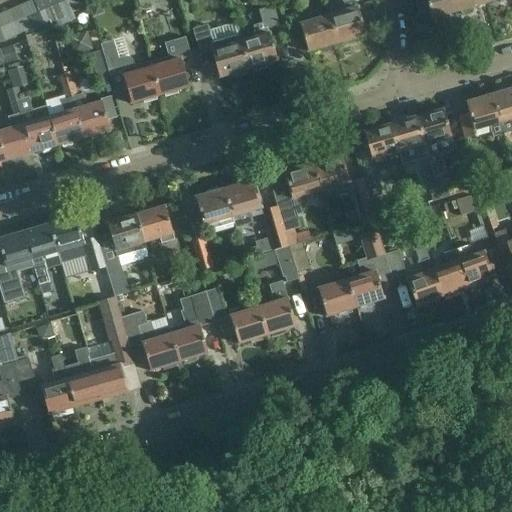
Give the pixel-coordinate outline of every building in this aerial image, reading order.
[(56,19),(47,0),(38,0),(33,2),(43,25),(56,19)] [(47,0),(56,19),(70,13),(64,0),(47,0)] [(303,0),(291,0),(294,9),(305,6),(303,0)] [(457,14),(453,0),(424,0),(431,21),(457,14)] [(472,9),(483,6),(481,0),(453,0),(457,14),(460,13),(461,15),(464,17),(471,14),(473,11),(472,9)] [(43,25),(33,2),(20,8),(30,31),(43,25)] [(99,4),(90,8),(92,17),(102,14),(99,4)] [(344,13),(327,19),(336,46),(341,44),(342,48),(353,44),(353,41),(365,37),(355,4),(343,8),(344,13)] [(238,37),(248,71),(253,70),(254,73),(266,70),(265,66),(277,63),(267,30),(280,27),(274,6),(258,11),(262,24),(252,27),(254,32),(238,37)] [(7,14),(17,36),(30,31),(20,8),(7,14)] [(0,16),(0,33),(4,42),(17,36),(7,14),(0,16)] [(331,47),(336,46),(327,19),(312,23),(311,17),(298,21),(308,54),(319,50),(320,54),(332,50),(331,47)] [(248,71),(238,37),(223,41),(221,36),(211,39),(207,26),(192,30),(198,51),(210,47),(219,80),(232,76),(232,79),(244,76),(243,72),(248,71)] [(166,58),(149,63),(160,98),(164,96),(165,100),(178,96),(177,93),(189,89),(181,62),(180,60),(191,57),(185,38),(164,45),(167,57),(166,58)] [(5,66),(15,62),(10,47),(0,49),(0,52),(4,64),(5,66)] [(156,99),(160,98),(149,63),(134,67),(133,62),(129,58),(123,58),(118,59),(117,57),(114,47),(102,51),(109,76),(109,77),(113,76),(121,74),(123,79),(127,92),(131,106),(144,102),(145,105),(156,102),(156,99)] [(98,79),(109,76),(102,51),(98,52),(90,55),(98,79)] [(62,89),(73,86),(70,73),(58,76),(62,89)] [(73,86),(62,89),(65,100),(66,101),(71,100),(77,98),(73,86)] [(10,105),(21,101),(17,89),(6,92),(10,105)] [(511,121),(511,91),(492,97),(501,125),(511,121)] [(194,94),(133,110),(136,122),(197,106),(194,94)] [(501,125),(492,97),(465,105),(468,114),(457,117),(464,140),(475,137),(473,133),(501,125)] [(57,147),(49,119),(45,107),(32,111),(28,99),(21,101),(10,105),(13,116),(13,117),(20,115),(31,155),(57,147)] [(83,139),(75,111),(71,100),(66,101),(65,100),(60,101),(64,114),(49,119),(57,147),(83,139)] [(75,111),(83,139),(109,132),(101,103),(75,111)] [(416,120),(424,147),(434,178),(446,175),(440,155),(451,152),(454,148),(443,112),(416,120)] [(0,133),(0,145),(5,162),(31,155),(20,115),(13,117),(13,116),(7,118),(11,130),(0,133)] [(424,147),(416,120),(391,127),(399,155),(424,147)] [(401,163),(399,155),(391,127),(363,135),(372,163),(384,159),(385,163),(389,166),(401,163)] [(511,147),(511,141),(510,133),(497,136),(501,150),(511,147)] [(511,147),(501,150),(506,167),(511,165),(511,147)] [(329,161),(328,157),(317,161),(318,164),(313,166),(320,193),(336,188),(338,194),(349,191),(359,226),(375,221),(369,200),(363,180),(349,184),(341,158),(329,161)] [(306,203),(304,197),(320,193),(313,166),(308,167),(307,164),(295,167),(296,170),(283,174),(287,187),(272,191),(277,210),(284,233),(288,246),(298,243),(294,230),(300,228),(297,216),(302,215),(307,204),(306,203)] [(380,191),(372,165),(360,168),(363,180),(369,200),(379,197),(377,191),(380,191)] [(440,200),(434,179),(426,182),(432,202),(440,200)] [(224,191),(233,219),(236,229),(253,224),(251,219),(263,216),(252,183),(240,187),(239,184),(229,187),(229,190),(224,191)] [(215,225),(233,219),(224,191),(220,193),(219,190),(207,194),(208,196),(194,200),(205,233),(217,230),(215,225)] [(461,217),(478,212),(473,196),(456,201),(461,217)] [(140,216),(136,217),(144,245),(160,240),(161,246),(174,242),(165,209),(152,212),(151,210),(139,213),(140,216)] [(273,252),(274,252),(288,247),(278,211),(266,215),(268,222),(264,224),(273,252)] [(128,249),(144,245),(136,217),(131,219),(130,216),(119,219),(119,222),(107,225),(117,259),(129,255),(128,249)] [(50,227),(58,255),(61,265),(87,257),(76,219),(50,227)] [(58,255),(50,227),(24,234),(32,262),(41,295),(51,293),(48,283),(49,283),(43,259),(58,255)] [(233,230),(211,235),(214,244),(235,239),(233,230)] [(511,244),(510,245),(504,230),(493,234),(504,265),(511,262),(511,244)] [(189,234),(192,247),(200,273),(198,274),(199,276),(212,272),(200,231),(189,234)] [(347,283),(355,311),(360,310),(360,312),(373,308),(373,306),(383,303),(378,285),(393,280),(385,255),(377,231),(359,236),(366,259),(357,262),(362,278),(347,283)] [(32,262),(24,234),(0,241),(0,255),(4,270),(32,262)] [(301,243),(288,247),(298,280),(296,275),(310,271),(301,243)] [(442,301),(432,273),(423,246),(414,250),(418,262),(417,263),(422,277),(406,282),(416,310),(442,301)] [(286,284),(298,280),(288,247),(274,252),(282,279),(284,278),(286,284)] [(406,278),(398,251),(385,255),(393,280),(393,282),(406,278)] [(181,265),(178,252),(167,254),(171,268),(181,265)] [(458,264),(467,292),(493,283),(483,255),(458,264)] [(128,294),(119,262),(104,266),(113,298),(128,294)] [(432,273),(442,301),(467,292),(458,264),(432,273)] [(274,306),(258,311),(267,338),(272,337),(272,339),(284,336),(283,333),(295,330),(281,283),(268,286),(274,306)] [(355,311),(347,283),(330,288),(329,283),(316,287),(326,320),(338,316),(339,318),(351,315),(350,313),(355,311)] [(204,293),(214,323),(226,319),(216,289),(204,293)] [(167,328),(178,365),(183,364),(184,366),(196,363),(195,360),(207,356),(198,329),(198,328),(214,323),(204,293),(179,301),(183,312),(180,313),(184,325),(169,330),(168,328),(167,328)] [(129,349),(120,319),(116,306),(114,298),(97,304),(109,342),(111,341),(112,343),(120,369),(133,366),(134,365),(130,349),(129,349)] [(262,340),(267,338),(258,311),(242,316),(240,310),(228,314),(238,347),(250,343),(251,346),(263,342),(262,340)] [(178,365),(167,328),(154,333),(150,322),(146,323),(143,312),(120,319),(129,349),(130,349),(138,347),(141,358),(144,357),(150,374),(162,370),(163,373),(174,369),(173,367),(178,365)] [(0,430),(13,427),(5,401),(23,396),(14,363),(16,362),(16,359),(17,359),(10,335),(0,337),(0,348),(5,366),(0,367),(0,377),(2,383),(0,383),(0,430)] [(101,401),(127,394),(127,393),(120,369),(112,343),(87,350),(91,361),(90,362),(101,401)] [(82,378),(67,382),(66,382),(74,409),(101,401),(90,362),(91,361),(87,350),(83,351),(76,353),(82,378)] [(66,382),(67,382),(60,356),(50,358),(54,370),(52,371),(56,385),(40,389),(40,387),(36,388),(28,360),(27,360),(26,356),(17,359),(16,359),(16,362),(14,363),(23,396),(40,391),(47,417),(74,409),(66,382)] [(28,415),(18,417),(22,436),(32,434),(28,415)] [(0,447),(20,442),(16,430),(0,434),(0,447)]
